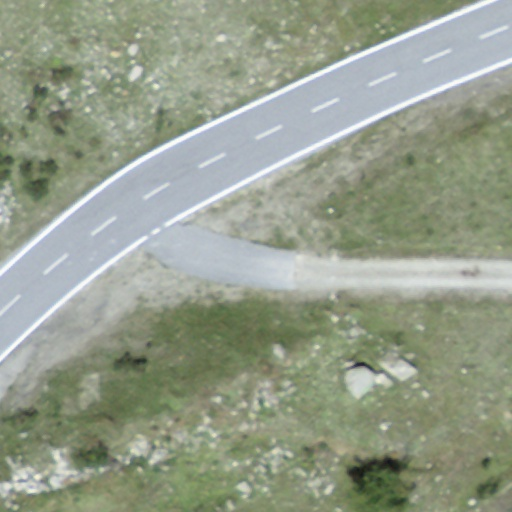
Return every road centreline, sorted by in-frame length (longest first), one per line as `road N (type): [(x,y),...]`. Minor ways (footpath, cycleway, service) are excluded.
road 1 (secondary): [(511,23),(120,207),(0,309)]
road 2 (track): [(120,207),(212,257),(511,285)]
